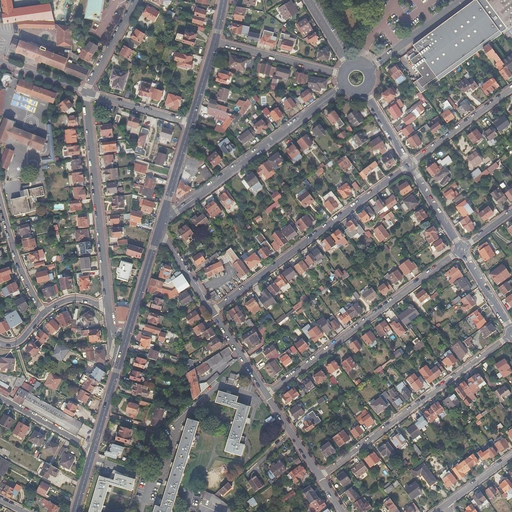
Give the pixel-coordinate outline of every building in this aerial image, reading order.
[(10,0),(1,0),(3,13),(5,13),(5,14),(2,14),(3,21),(3,23),(12,22),(53,17),(49,4),(12,9),(10,0)] [(103,0),(87,0),(84,17),(100,20),(102,6),(103,0)] [(291,0),(278,9),(285,21),(297,13),(292,6),(293,5),(291,0)] [(472,0),(413,44),(413,45),(419,52),(410,59),(422,76),(414,82),(421,93),(439,79),(440,80),(448,74),(453,70),(461,64),(475,54),(481,49),(488,43),(501,34),(502,33),(503,33),(502,32),(508,27),(509,28),(511,25),(511,1),(511,0),(472,0)] [(205,7),(197,5),(195,15),(204,17),(206,11),(204,10),(205,7)] [(158,13),(147,7),(142,15),(153,22),(158,13)] [(236,12),(235,12),(234,17),(235,17),(234,20),(241,21),(242,18),(243,19),(244,14),(245,14),(246,9),(236,7),(236,12)] [(204,17),(195,15),(193,21),(202,25),(204,17)] [(53,17),(12,22),(14,34),(24,32),(23,27),(57,28),(56,45),(59,45),(69,46),(68,49),(71,49),(71,48),(71,43),(71,40),(72,28),(54,24),(53,17)] [(306,19),(296,25),(304,37),(314,30),(306,19)] [(242,26),(233,24),(232,29),(233,29),(232,32),(241,34),(242,26)] [(144,34),(136,29),(131,37),(140,42),(144,34)] [(261,31),(254,30),(252,37),(259,39),(261,31)] [(185,35),(177,33),(175,40),(193,45),(193,44),(195,45),(196,41),(195,40),(194,39),(196,34),(191,32),(190,33),(185,32),(185,35)] [(314,33),(305,39),(308,44),(311,42),(312,44),(317,41),(316,39),(317,38),(314,33)] [(275,37),(263,34),(260,43),(271,46),(271,45),(273,46),(275,37)] [(285,35),(281,34),(277,47),(290,51),(292,45),(295,46),(296,40),(289,38),(290,36),(285,35)] [(140,42),(131,37),(129,41),(138,46),(140,42)] [(16,50),(15,50),(36,58),(35,60),(40,62),(41,60),(63,69),(62,70),(85,79),(88,70),(66,61),(67,58),(19,40),(19,41),(12,38),(9,47),(16,50)] [(88,46),(87,45),(84,50),(93,55),(95,51),(97,47),(90,43),(88,46)] [(497,62),(495,64),(499,70),(499,71),(505,80),(511,75),(509,71),(502,61),(488,43),(481,49),(482,50),(483,49),(489,57),(493,55),(495,58),(494,58),(497,62)] [(132,51),(124,46),(119,53),(128,58),(132,51)] [(84,50),(83,49),(78,57),(88,63),(90,59),(93,55),(84,50)] [(324,49),(319,52),(317,58),(327,60),(328,56),(324,49)] [(192,57),(176,53),(174,60),(178,61),(177,66),(181,67),(181,65),(190,68),(191,67),(192,62),(191,62),(192,57)] [(511,55),(511,54),(502,61),(509,71),(511,69),(511,67),(511,55)] [(246,61),(230,57),(228,67),(244,71),(246,61)] [(262,65),(260,73),(260,74),(273,77),(273,76),(275,68),(271,67),(262,65)] [(396,65),(388,71),(397,83),(399,84),(405,80),(405,78),(396,65)] [(275,68),(273,76),(274,76),(273,80),(275,81),(275,80),(280,81),(280,78),(281,78),(281,77),(288,79),(289,72),(275,68)] [(113,69),(110,79),(114,80),(112,87),(121,90),(126,73),(113,69)] [(219,77),(218,77),(216,81),(225,84),(227,84),(229,84),(230,81),(229,80),(230,77),(232,78),(233,73),(222,70),(221,74),(220,74),(219,77)] [(307,76),(295,73),(293,82),(300,83),(304,83),(307,76)] [(3,75),(2,76),(1,77),(1,80),(1,82),(10,77),(11,76),(10,75),(8,74),(6,74),(5,74),(3,75)] [(0,84),(0,115),(1,115),(6,84),(12,80),(10,77),(1,82),(1,80),(0,84)] [(327,81),(309,77),(307,86),(312,93),(315,91),(321,92),(322,90),(325,91),(327,81)] [(467,79),(466,78),(456,85),(462,93),(470,87),(472,90),(478,86),(471,77),(467,79)] [(493,78),(486,82),(480,87),(486,95),(499,86),(493,78)] [(20,80),(16,90),(53,103),(56,93),(20,80)] [(150,89),(140,86),(138,95),(138,96),(142,97),(142,96),(147,99),(148,96),(150,89)] [(151,87),(150,89),(148,96),(152,97),(152,98),(159,100),(162,91),(154,89),(155,88),(151,87)] [(229,90),(220,87),(217,99),(226,102),(229,90)] [(390,88),(382,94),(387,101),(393,97),(395,96),(390,88)] [(308,90),(300,96),(304,103),(312,97),(308,90)] [(420,92),(417,95),(421,100),(423,103),(427,101),(421,94),(420,92)] [(450,97),(447,99),(454,109),(461,104),(460,102),(455,105),(451,100),(457,96),(454,92),(448,96),(450,97)] [(181,97),(168,94),(165,105),(170,106),(170,107),(177,109),(177,108),(179,109),(181,102),(180,102),(181,97)] [(289,99),(283,103),(288,111),(300,103),(296,97),(291,101),(289,99)] [(399,99),(387,108),(394,119),(401,114),(398,109),(403,106),(399,99)] [(464,100),(466,103),(470,109),(473,107),(466,99),(464,100)] [(67,100),(59,106),(64,113),(65,112),(68,115),(74,111),(69,104),(70,104),(67,100)] [(216,102),(210,100),(207,107),(215,110),(217,105),(215,104),(216,102)] [(245,103),(241,108),(238,112),(241,116),(250,104),(247,100),(245,103)] [(423,103),(421,100),(411,108),(413,111),(420,105),(423,103)] [(446,104),(444,112),(441,114),(447,122),(454,117),(454,116),(457,114),(446,100),(444,101),(446,104)] [(466,103),(457,109),(462,115),(470,109),(466,103)] [(411,112),(412,113),(405,118),(406,119),(404,121),(406,124),(409,122),(409,124),(416,119),(414,117),(423,110),(420,105),(413,111),(411,112)] [(278,109),(270,114),(275,121),(283,115),(278,109)] [(217,116),(226,119),(222,125),(224,126),(222,129),(216,127),(214,131),(223,135),(226,130),(234,118),(235,117),(215,110),(213,116),(217,118),(217,116)] [(350,118),(348,120),(354,128),(363,121),(355,110),(348,115),(350,118)] [(334,111),(326,117),(333,125),(336,123),(338,125),(338,127),(339,128),(340,128),(344,125),(334,111)] [(433,119),(436,123),(430,128),(427,124),(424,126),(427,131),(430,129),(433,133),(441,126),(439,124),(442,122),(438,116),(433,119)] [(504,116),(494,124),(499,131),(510,124),(504,116)] [(76,117),(67,118),(68,126),(77,125),(76,117)] [(131,118),(130,118),(128,126),(131,127),(130,132),(137,134),(139,128),(137,128),(139,120),(134,119),(135,118),(132,117),(131,118)] [(13,123),(4,119),(0,130),(0,140),(6,142),(7,138),(41,151),(45,141),(12,127),(13,123)] [(261,121),(253,127),(259,134),(267,128),(261,121)] [(51,123),(47,124),(48,136),(49,136),(51,158),(44,159),(45,162),(55,161),(54,158),(53,146),(52,131),(51,123)] [(111,125),(100,126),(101,136),(108,135),(108,138),(112,138),(111,125)] [(319,125),(312,131),(318,139),(325,133),(319,125)] [(348,125),(345,127),(350,135),(354,132),(348,125)] [(409,125),(401,131),(405,137),(406,136),(407,138),(414,133),(412,131),(413,131),(409,125)] [(415,134),(407,139),(413,148),(421,143),(416,135),(424,129),(422,127),(414,133),(415,134)] [(497,135),(491,127),(481,135),(485,140),(488,138),(490,140),(487,142),(490,147),(495,143),(492,138),(497,135)] [(148,130),(142,128),(136,147),(135,153),(145,156),(146,152),(146,151),(146,150),(145,149),(144,149),(148,135),(149,134),(149,133),(149,132),(149,131),(148,130)] [(173,131),(163,128),(160,137),(170,140),(173,131)] [(256,135),(251,129),(238,139),(243,145),(253,137),(256,135)] [(476,129),(467,135),(473,143),(481,137),(476,129)] [(66,136),(64,136),(64,140),(66,139),(67,143),(76,143),(76,138),(74,138),(74,135),(76,135),(75,130),(65,131),(66,136)] [(347,135),(344,131),(337,136),(340,140),(347,135)] [(359,132),(351,138),(358,147),(366,141),(359,132)] [(306,135),(297,142),(304,150),(312,144),(306,135)] [(379,137),(369,144),(374,151),(378,149),(381,154),(386,151),(384,147),(385,147),(379,137)] [(115,142),(102,144),(103,153),(104,156),(109,156),(109,152),(116,151),(115,142)] [(229,142),(220,149),(225,156),(230,152),(230,153),(233,152),(234,151),(235,149),(232,145),(231,145),(229,142)] [(128,149),(126,150),(126,154),(135,153),(132,149),(129,145),(126,146),(128,149)] [(293,146),(286,151),(289,155),(287,156),(291,162),(293,160),(295,163),(302,158),(293,146)] [(71,150),(69,150),(70,156),(79,155),(78,150),(77,150),(76,147),(71,147),(71,150)] [(471,155),(467,157),(475,167),(482,161),(478,156),(480,155),(475,148),(473,150),(475,152),(471,155)] [(13,152),(6,149),(0,163),(0,166),(7,169),(13,152)] [(167,155),(158,152),(155,165),(163,167),(167,155)] [(215,153),(207,159),(214,168),(221,160),(215,153)] [(278,153),(272,158),(274,161),(277,160),(276,161),(278,163),(283,160),(278,153)] [(109,156),(104,156),(105,170),(114,169),(113,155),(109,156)] [(394,163),(390,155),(382,161),(386,169),(394,163)] [(434,163),(427,168),(433,176),(443,169),(443,168),(452,161),(448,155),(442,160),(440,158),(437,161),(440,165),(438,167),(434,163)] [(189,156),(188,159),(184,169),(176,194),(180,197),(191,189),(187,186),(189,183),(190,184),(195,177),(196,173),(199,163),(203,164),(203,161),(189,156)] [(346,157),(337,163),(344,171),(352,165),(348,159),(346,157)] [(80,160),(71,161),(72,170),(81,169),(81,168),(82,168),(81,165),(80,160)] [(258,168),(259,168),(256,170),(259,174),(261,173),(262,172),(264,175),(272,169),(267,162),(258,168)] [(378,165),(375,162),(362,171),(359,174),(362,179),(366,177),(365,175),(368,173),(373,170),(373,169),(378,165)] [(134,163),(134,166),(133,170),(140,173),(142,168),(139,167),(140,165),(134,163)] [(324,166),(322,163),(314,169),(316,172),(324,166)] [(446,166),(443,169),(433,176),(437,181),(439,179),(441,181),(439,182),(444,186),(449,182),(448,182),(451,178),(447,174),(450,172),(446,166)] [(114,169),(105,170),(106,181),(118,180),(117,168),(114,169)] [(297,168),(293,171),(299,178),(302,175),(297,168)] [(473,179),(480,174),(477,169),(470,174),(473,179)] [(82,173),(73,174),(73,183),(76,183),(76,186),(83,186),(83,182),(82,173)] [(480,174),(473,179),(476,182),(484,177),(484,176),(482,173),(480,174)] [(245,178),(241,181),(247,190),(252,187),(255,191),(262,187),(252,174),(246,179),(245,178)] [(155,181),(147,178),(145,185),(142,184),(141,185),(153,189),(155,181)] [(406,182),(398,188),(403,195),(411,190),(406,182)] [(453,182),(442,191),(445,194),(444,195),(447,198),(448,197),(450,199),(458,194),(455,191),(453,192),(451,190),(456,186),(453,182)] [(116,183),(107,184),(108,194),(117,193),(116,183)] [(346,184),(337,190),(344,199),(350,194),(349,193),(351,191),(346,184)] [(141,187),(144,188),(142,194),(150,197),(153,189),(141,185),(141,187)] [(83,188),(74,189),(75,201),(86,200),(85,190),(83,190),(83,188)] [(224,196),(220,199),(227,208),(231,206),(232,207),(236,204),(227,192),(223,195),(224,196)] [(306,192),(296,199),(302,208),(306,205),(309,203),(310,205),(314,202),(306,192)] [(496,192),(491,196),(499,206),(507,200),(502,193),(499,195),(496,192)] [(123,195),(112,197),(113,204),(111,204),(112,209),(124,208),(123,195)] [(463,197),(461,195),(454,200),(456,203),(463,197)] [(27,196),(10,199),(14,215),(30,211),(27,196)] [(335,196),(324,204),(330,212),(338,206),(338,205),(340,203),(335,196)] [(390,198),(391,199),(384,204),(386,207),(387,207),(395,201),(393,199),(395,198),(393,196),(390,198)] [(412,196),(403,202),(410,210),(418,204),(412,196)] [(468,198),(457,206),(466,217),(467,216),(473,212),(469,206),(471,205),(470,204),(471,203),(468,198)] [(153,203),(144,200),(142,207),(141,210),(150,213),(151,212),(152,210),(151,209),(152,207),(153,207),(154,205),(153,204),(153,203)] [(376,202),(378,205),(373,208),(377,214),(383,209),(385,212),(389,210),(387,207),(386,207),(380,200),(376,202)] [(80,201),(70,202),(71,211),(79,210),(79,206),(81,206),(80,201)] [(215,203),(214,201),(205,208),(210,216),(221,208),(217,202),(215,203)] [(277,201),(275,202),(264,211),(266,213),(279,204),(277,201)] [(457,206),(455,207),(464,219),(466,217),(457,206)] [(493,213),(489,206),(478,214),(483,221),(493,213)] [(375,217),(369,208),(359,216),(364,223),(366,221),(367,222),(370,220),(371,220),(375,217)] [(131,209),(130,213),(130,222),(129,225),(135,227),(136,222),(133,221),(134,217),(138,218),(140,212),(131,209)] [(422,210),(415,215),(419,222),(427,218),(422,210)] [(394,215),(391,211),(384,216),(387,221),(394,215)] [(193,222),(198,230),(209,221),(203,214),(197,219),(195,216),(191,219),(193,222)] [(296,220),(298,222),(295,224),(301,231),(311,224),(311,223),(314,221),(309,214),(306,217),(305,216),(301,219),(299,217),(296,220)] [(118,215),(110,216),(111,223),(114,223),(114,224),(118,224),(117,223),(119,223),(118,215)] [(464,219),(460,222),(466,230),(467,229),(470,233),(475,229),(472,225),(473,224),(467,216),(466,217),(464,219)] [(88,217),(77,218),(78,228),(89,227),(88,217)] [(346,225),(348,228),(344,230),(351,238),(353,237),(358,233),(359,235),(364,232),(359,225),(358,226),(353,220),(346,225)] [(29,225),(19,227),(20,232),(22,231),(23,235),(31,233),(29,225)] [(177,232),(178,233),(179,235),(181,236),(187,245),(190,242),(188,239),(190,238),(194,235),(186,225),(177,232)] [(291,228),(290,226),(281,232),(288,241),(296,235),(296,234),(300,231),(295,225),(291,228)] [(381,225),(374,230),(376,234),(382,241),(389,235),(381,225)] [(123,228),(112,229),(113,238),(121,237),(120,233),(123,232),(123,228)] [(433,228),(425,233),(429,238),(427,240),(430,244),(438,238),(436,235),(437,234),(436,233),(436,231),(435,229),(433,229),(433,228)] [(87,230),(75,231),(76,241),(88,239),(87,230)] [(339,230),(332,235),(337,242),(335,243),(339,248),(343,245),(344,245),(348,242),(339,230)] [(241,234),(238,231),(231,237),(233,240),(241,234)] [(271,236),(275,241),(270,245),(275,252),(287,243),(278,231),(271,236)] [(263,248),(256,254),(261,261),(264,259),(265,259),(269,256),(268,255),(270,254),(271,254),(274,252),(261,233),(255,238),(263,248)] [(34,237),(22,239),(25,250),(29,248),(30,250),(34,249),(33,248),(36,247),(34,237)] [(330,237),(321,244),(327,251),(336,245),(330,237)] [(433,244),(433,245),(430,247),(433,252),(436,250),(437,252),(445,247),(440,240),(433,244)] [(90,242),(78,243),(79,248),(80,248),(81,254),(91,253),(91,252),(91,248),(90,247),(90,242)] [(481,250),(478,252),(485,262),(494,256),(486,243),(479,247),(481,250)] [(142,248),(129,244),(126,254),(139,257),(140,258),(143,249),(142,248)] [(219,262),(227,257),(239,273),(245,268),(230,249),(221,255),(219,256),(217,258),(219,262)] [(315,251),(311,254),(317,262),(323,257),(319,251),(316,253),(315,251)] [(37,252),(29,254),(30,259),(32,259),(33,262),(39,260),(37,252)] [(199,253),(192,258),(197,265),(204,260),(199,253)] [(217,253),(208,259),(211,263),(217,258),(219,256),(217,253)] [(245,254),(241,257),(250,268),(255,264),(256,265),(261,261),(255,253),(248,259),(245,254)] [(306,258),(308,259),(305,261),(310,266),(316,261),(311,254),(306,258)] [(90,258),(81,259),(83,271),(91,270),(90,258)] [(302,261),(295,267),(301,275),(309,269),(302,261)] [(408,261),(400,266),(403,271),(406,275),(417,267),(414,263),(411,265),(408,261)] [(119,268),(118,268),(117,272),(117,273),(119,274),(118,278),(127,281),(132,265),(121,262),(119,268)] [(219,262),(204,269),(209,278),(223,270),(219,262)] [(502,265),(490,274),(493,278),(492,278),(497,286),(500,283),(501,284),(510,277),(509,275),(502,265)] [(159,277),(164,279),(163,282),(168,284),(172,282),(182,274),(179,271),(174,275),(174,276),(172,278),(170,278),(171,271),(170,270),(171,268),(163,266),(159,277)] [(334,269),(339,275),(341,278),(341,277),(344,275),(343,273),(338,266),(334,269)] [(290,267),(283,273),(288,281),(291,279),(289,276),(294,272),(290,267)] [(462,277),(455,267),(446,274),(447,276),(449,275),(452,279),(448,282),(451,285),(453,284),(462,277)] [(9,268),(0,271),(2,276),(11,273),(9,268)] [(245,268),(239,273),(240,274),(239,275),(241,277),(242,276),(242,277),(248,272),(245,268)] [(48,270),(36,274),(38,283),(54,278),(53,273),(49,274),(48,270)] [(387,274),(383,276),(387,282),(390,286),(394,283),(394,284),(402,278),(397,271),(389,277),(387,274)] [(76,279),(79,278),(80,291),(88,290),(89,290),(89,285),(88,285),(87,281),(88,281),(88,277),(83,277),(82,273),(76,274),(76,279)] [(182,274),(172,282),(176,289),(172,292),(175,297),(185,290),(190,286),(182,274)] [(278,279),(275,282),(280,289),(288,283),(282,275),(278,278),(278,279)] [(65,278),(60,278),(62,289),(71,288),(70,282),(72,282),(71,277),(68,277),(68,276),(65,276),(65,278)] [(464,280),(462,277),(453,284),(458,292),(462,289),(465,292),(471,288),(465,279),(464,280)] [(163,282),(152,279),(148,293),(166,299),(167,294),(161,293),(161,294),(156,292),(158,288),(161,289),(163,284),(168,286),(168,284),(163,282)] [(387,282),(378,289),(383,295),(392,288),(390,286),(387,282)] [(6,288),(5,288),(6,290),(8,289),(10,294),(11,294),(12,297),(15,295),(19,293),(18,291),(19,290),(15,283),(6,287),(6,288)] [(507,283),(499,289),(504,296),(511,290),(507,283)] [(274,284),(268,288),(273,296),(280,291),(274,284)] [(53,287),(43,290),(45,297),(55,295),(54,294),(58,293),(56,285),(52,286),(53,287)] [(372,288),(362,295),(366,301),(369,299),(370,300),(377,295),(372,288)] [(185,290),(175,297),(171,300),(171,303),(177,299),(178,300),(179,299),(184,307),(192,301),(185,290)] [(263,296),(258,299),(262,304),(266,309),(276,302),(268,292),(268,293),(266,290),(262,293),(263,296)] [(429,297),(423,290),(416,296),(421,303),(429,297)] [(214,291),(209,295),(212,300),(218,301),(220,299),(214,291)] [(172,292),(167,294),(166,299),(171,300),(175,297),(172,292)] [(304,294),(300,298),(304,304),(309,301),(304,294)] [(354,294),(350,297),(353,303),(358,300),(354,294)] [(317,295),(315,297),(310,300),(313,302),(315,300),(316,298),(319,303),(322,301),(317,295)] [(461,300),(460,301),(464,306),(461,308),(464,312),(467,310),(468,311),(476,305),(468,295),(461,300)] [(256,296),(246,304),(253,314),(261,309),(259,306),(262,304),(258,299),(256,296)] [(22,297),(15,302),(21,313),(25,310),(24,309),(27,307),(22,297)] [(151,308),(152,308),(151,312),(152,312),(158,314),(159,310),(160,311),(163,302),(155,300),(154,305),(152,304),(151,308)] [(124,302),(116,303),(117,313),(118,321),(124,322),(130,303),(124,302)] [(357,304),(346,312),(351,318),(353,316),(354,317),(362,311),(357,304)] [(306,309),(303,305),(295,311),(298,315),(306,309)] [(409,309),(399,316),(405,325),(408,322),(419,314),(413,306),(412,306),(412,305),(409,308),(409,309)] [(195,306),(184,314),(191,326),(194,325),(196,328),(199,325),(197,322),(200,320),(196,313),(193,315),(192,313),(197,309),(195,306)] [(242,323),(244,322),(243,321),(244,320),(237,307),(228,313),(233,321),(234,320),(236,323),(237,322),(239,325),(240,324),(241,325),(243,324),(242,323)] [(344,314),(339,318),(344,324),(351,319),(351,318),(346,312),(343,307),(339,310),(342,313),(344,314)] [(16,310),(7,316),(14,326),(22,321),(16,310)] [(477,310),(469,315),(476,325),(476,326),(478,329),(486,323),(477,310)] [(152,314),(149,314),(148,319),(149,319),(148,323),(156,325),(159,317),(157,316),(158,314),(152,312),(152,314)] [(67,313),(57,316),(61,327),(71,324),(70,321),(71,320),(70,317),(69,318),(67,313)] [(87,313),(79,318),(84,325),(91,320),(92,318),(90,316),(89,316),(87,313)] [(270,314),(261,321),(261,322),(258,324),(260,327),(272,318),(270,314)] [(52,321),(52,320),(45,327),(52,334),(59,327),(58,326),(59,325),(56,317),(52,321)] [(324,317),(316,323),(325,334),(332,329),(324,317)] [(2,323),(0,323),(0,330),(0,331),(5,331),(9,329),(4,319),(1,321),(2,323)] [(330,322),(329,323),(335,331),(339,328),(333,320),(330,322)] [(384,321),(375,328),(378,332),(377,333),(381,337),(386,334),(384,332),(389,328),(384,321)] [(394,322),(390,325),(399,337),(405,333),(398,324),(396,325),(394,322)] [(490,322),(480,329),(487,338),(496,331),(490,322)] [(301,329),(309,339),(311,337),(314,342),(323,336),(317,327),(313,330),(308,324),(301,329)] [(155,328),(146,325),(144,331),(153,334),(155,328)] [(210,329),(203,334),(208,341),(215,336),(210,329)] [(78,333),(81,333),(81,336),(89,335),(89,341),(99,340),(98,335),(100,335),(99,331),(98,331),(98,330),(89,330),(82,330),(78,330),(78,333)] [(253,331),(243,337),(249,347),(251,345),(253,348),(261,343),(253,331)] [(48,337),(41,332),(36,339),(37,340),(42,344),(48,337)] [(370,332),(362,338),(368,346),(369,345),(371,348),(373,348),(376,345),(377,343),(375,340),(376,340),(370,332)] [(151,340),(142,337),(139,347),(149,350),(151,340)] [(470,337),(464,342),(469,349),(473,346),(469,341),(472,339),(470,337)] [(437,343),(439,342),(442,347),(441,348),(445,354),(449,350),(440,338),(435,341),(437,343)] [(302,339),(295,344),(302,353),(306,349),(305,348),(308,346),(302,339)] [(33,344),(32,343),(26,349),(33,357),(40,350),(38,349),(43,344),(42,344),(37,340),(33,344)] [(217,340),(210,345),(215,352),(222,347),(217,340)] [(356,341),(349,346),(355,353),(361,349),(356,341)] [(423,345),(420,341),(412,348),(415,351),(423,345)] [(58,342),(53,352),(51,356),(61,362),(68,348),(58,342)] [(268,342),(261,348),(269,360),(277,355),(268,342)] [(460,342),(452,348),(461,360),(464,357),(463,356),(467,353),(460,342)] [(85,347),(86,358),(90,360),(91,360),(93,360),(91,346),(85,347)] [(293,346),(277,358),(284,366),(291,361),(287,355),(291,352),(292,353),(293,352),(294,353),(296,351),(295,350),(296,349),(293,346)] [(232,353),(229,347),(187,376),(190,388),(193,401),(199,395),(196,377),(200,375),(201,376),(208,371),(206,367),(207,367),(209,369),(215,364),(215,365),(230,355),(232,353)] [(103,351),(95,352),(96,363),(104,362),(103,351)] [(160,353),(151,351),(149,359),(158,362),(160,353)] [(456,362),(451,355),(442,362),(445,366),(447,365),(449,367),(453,365),(453,366),(456,363),(456,362)] [(350,358),(342,364),(348,372),(356,366),(350,358)] [(395,360),(394,358),(381,368),(383,370),(390,364),(395,360)] [(14,360),(1,359),(1,368),(4,369),(13,369),(14,360)] [(137,362),(135,361),(134,366),(144,369),(145,365),(146,361),(138,359),(137,362)] [(274,360),(264,367),(272,378),(282,371),(274,360)] [(511,372),(505,360),(496,366),(504,378),(511,373),(511,372)] [(340,368),(335,361),(327,367),(331,374),(340,368)] [(435,366),(436,367),(431,371),(436,378),(442,374),(441,373),(444,370),(439,363),(435,366)] [(106,371),(95,366),(90,375),(87,373),(85,375),(87,376),(100,383),(106,371)] [(436,378),(431,371),(430,370),(422,375),(429,384),(436,378)] [(321,371),(313,377),(318,384),(326,378),(321,371)] [(132,375),(131,374),(130,379),(142,383),(143,382),(144,379),(143,378),(141,377),(142,374),(133,372),(132,375)] [(0,373),(0,393),(2,395),(3,393),(8,396),(10,392),(3,387),(9,376),(0,374),(0,373)] [(62,379),(51,373),(44,386),(55,391),(62,379)] [(220,376),(217,373),(207,382),(209,385),(220,376)] [(236,375),(231,373),(228,383),(233,385),(234,381),(241,378),(238,374),(236,375)] [(407,380),(412,388),(414,387),(417,391),(424,386),(423,385),(426,383),(421,377),(418,379),(415,374),(407,380)] [(475,375),(472,378),(478,386),(484,381),(479,374),(476,376),(475,375)] [(25,380),(18,378),(14,388),(20,390),(21,389),(24,382),(25,380)] [(97,383),(88,378),(83,388),(92,392),(97,383)] [(308,378),(303,382),(304,385),(300,388),(302,391),(304,393),(308,390),(314,386),(308,378)] [(469,381),(466,383),(471,391),(478,386),(472,378),(468,380),(469,381)] [(404,381),(396,387),(401,394),(402,394),(406,400),(411,397),(409,394),(410,393),(406,386),(407,385),(404,381)] [(33,388),(24,382),(21,389),(30,394),(33,388)] [(465,382),(460,386),(470,400),(474,397),(475,396),(471,391),(466,383),(465,382)] [(131,388),(133,389),(132,393),(137,395),(137,394),(141,395),(140,396),(144,397),(146,387),(135,384),(134,386),(132,385),(131,388)] [(499,387),(493,393),(500,403),(504,400),(503,399),(511,393),(505,385),(500,388),(499,387)] [(459,387),(455,390),(461,399),(466,406),(470,403),(465,396),(466,396),(459,387)] [(21,389),(20,390),(15,400),(77,435),(83,424),(78,421),(78,422),(37,399),(38,398),(30,394),(30,395),(21,389)] [(294,389),(288,393),(293,400),(299,395),(294,389)] [(393,389),(390,392),(397,401),(393,404),(396,408),(405,401),(398,392),(397,394),(393,389)] [(79,395),(77,399),(85,403),(87,399),(88,400),(91,395),(81,390),(79,395)] [(235,420),(231,419),(227,432),(230,433),(225,451),(241,457),(244,446),(239,444),(240,441),(243,442),(244,438),(241,437),(246,423),(249,423),(250,419),(247,418),(250,408),(236,403),(238,398),(230,395),(231,392),(227,391),(226,394),(219,392),(216,402),(238,409),(235,420)] [(59,394),(58,393),(54,399),(60,402),(63,396),(59,394)] [(288,393),(282,397),(287,404),(293,400),(288,393)] [(379,397),(381,398),(371,406),(376,413),(383,408),(384,410),(390,405),(386,400),(382,394),(379,397)] [(453,394),(444,401),(450,409),(459,402),(453,394)] [(130,403),(129,403),(127,413),(130,414),(129,417),(134,419),(135,416),(136,416),(139,406),(137,406),(139,400),(132,398),(130,403)] [(64,404),(62,408),(62,410),(64,411),(73,416),(76,411),(75,411),(77,407),(69,403),(68,405),(66,403),(64,404)] [(431,407),(432,408),(437,415),(444,410),(438,403),(435,405),(435,404),(431,407)] [(298,405),(289,411),(296,420),(305,414),(298,405)] [(165,410),(156,407),(151,425),(157,426),(158,423),(161,424),(162,420),(165,410)] [(432,408),(423,414),(426,418),(429,422),(430,423),(435,419),(437,423),(440,420),(437,415),(432,408)] [(359,417),(356,419),(361,426),(364,424),(368,428),(375,423),(365,411),(362,413),(362,414),(359,417)] [(14,419),(4,414),(0,421),(0,424),(8,429),(14,419)] [(308,415),(302,419),(306,426),(304,428),(306,432),(314,427),(310,421),(312,420),(308,415)] [(417,420),(418,422),(415,424),(420,430),(428,424),(428,423),(429,422),(426,418),(425,419),(423,416),(417,420)] [(170,466),(173,467),(169,482),(166,481),(164,485),(167,486),(163,500),(160,499),(159,503),(162,504),(161,508),(156,506),(153,511),(171,511),(199,423),(188,420),(186,426),(183,426),(181,430),(184,431),(180,445),(177,444),(176,448),(179,449),(174,463),(171,462),(170,466)] [(28,428),(19,422),(13,433),(23,438),(28,428)] [(415,424),(406,431),(415,443),(421,438),(419,435),(422,433),(420,430),(415,424)] [(359,427),(359,426),(351,432),(352,433),(350,435),(353,439),(355,438),(356,439),(363,433),(363,432),(365,431),(361,426),(359,427)] [(119,435),(118,435),(117,440),(129,444),(130,438),(132,430),(122,427),(119,435)] [(35,431),(29,440),(40,445),(44,437),(35,431)] [(343,431),(333,438),(340,447),(349,440),(346,437),(347,436),(343,431)] [(400,434),(391,440),(397,448),(406,442),(400,434)] [(508,446),(503,439),(497,444),(493,439),(490,441),(499,453),(508,446)] [(58,446),(49,441),(45,449),(54,454),(58,446)] [(388,442),(379,449),(384,456),(387,454),(389,458),(396,453),(388,442)] [(109,443),(105,456),(117,459),(118,454),(122,455),(124,447),(109,443)] [(329,443),(320,450),(324,455),(325,454),(328,457),(335,451),(329,443)] [(415,445),(412,447),(419,456),(421,454),(415,445)] [(481,452),(478,454),(482,459),(483,460),(489,455),(492,459),(497,455),(491,448),(483,455),(481,452)] [(375,452),(365,459),(371,467),(380,460),(375,452)] [(478,454),(477,452),(464,461),(470,468),(482,459),(478,454)] [(74,459),(64,454),(59,464),(69,470),(74,459)] [(136,462),(135,461),(133,469),(139,470),(140,469),(142,470),(142,458),(138,457),(136,462)] [(10,462),(5,460),(0,469),(0,474),(3,476),(10,462)] [(42,470),(42,469),(39,474),(47,478),(49,474),(55,477),(59,469),(52,465),(46,462),(42,470)] [(272,468),(270,470),(275,478),(286,470),(280,462),(275,466),(274,464),(270,466),(272,468)] [(362,462),(351,470),(358,478),(369,470),(362,462)] [(414,477),(420,473),(429,486),(435,482),(429,473),(430,472),(424,463),(411,473),(414,477)] [(462,463),(453,470),(460,479),(464,476),(463,473),(468,470),(462,463)] [(301,468),(300,467),(287,476),(290,480),(293,479),(296,483),(301,479),(306,475),(304,473),(305,472),(302,467),(301,468)] [(444,473),(440,476),(449,487),(457,481),(449,471),(447,473),(449,475),(447,477),(444,473)] [(342,476),(338,479),(344,487),(351,481),(345,472),(341,475),(342,476)] [(114,481),(99,477),(88,511),(100,511),(101,511),(104,511),(105,507),(103,507),(107,492),(110,493),(111,489),(108,488),(109,485),(132,491),(135,480),(127,478),(128,475),(124,474),(124,476),(116,473),(114,477),(115,477),(114,481)] [(255,477),(248,482),(255,492),(262,487),(255,477)] [(500,486),(497,489),(499,491),(502,495),(504,493),(505,493),(508,491),(509,493),(511,494),(511,493),(511,485),(508,479),(503,483),(504,483),(500,486)] [(399,483),(397,481),(384,491),(387,494),(396,487),(395,486),(399,483)] [(5,485),(1,483),(0,485),(0,492),(4,494),(3,495),(7,497),(8,496),(10,497),(11,494),(16,496),(21,486),(16,484),(15,487),(10,484),(10,483),(9,482),(8,483),(6,482),(5,485)] [(49,486),(41,482),(36,492),(44,496),(49,486)] [(232,488),(228,483),(219,491),(221,493),(223,495),(232,488)] [(415,483),(404,491),(411,500),(421,492),(415,483)] [(491,487),(487,490),(488,492),(487,494),(491,499),(493,498),(492,497),(496,493),(499,491),(497,489),(494,485),(491,487)] [(310,487),(303,491),(311,504),(318,499),(310,487)] [(200,497),(211,501),(225,511),(236,511),(235,511),(227,505),(217,497),(215,495),(202,490),(200,497)] [(296,495),(293,492),(281,500),(283,503),(296,495)] [(473,498),(474,499),(470,502),(471,504),(474,508),(478,504),(480,506),(484,503),(483,502),(485,501),(487,503),(486,503),(487,505),(489,503),(487,499),(486,500),(481,493),(478,495),(477,494),(473,498)] [(357,500),(355,496),(349,501),(351,505),(357,500)] [(384,501),(387,505),(385,507),(388,511),(391,510),(392,511),(397,508),(389,497),(384,501)] [(41,503),(45,505),(43,509),(48,511),(56,511),(59,507),(44,498),(41,503)] [(311,504),(308,506),(311,511),(323,511),(328,510),(321,498),(318,499),(311,504)] [(360,501),(354,504),(359,511),(366,511),(372,509),(368,503),(364,506),(360,501)] [(410,506),(411,508),(405,511),(418,511),(420,511),(414,503),(410,506)]
